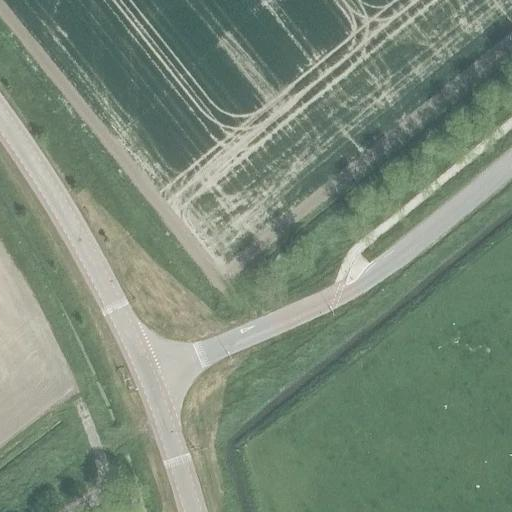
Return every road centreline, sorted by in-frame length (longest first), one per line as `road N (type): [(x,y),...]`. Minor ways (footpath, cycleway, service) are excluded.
road 1 (tertiary): [(150,388),(367,281),(511,163)]
road 2 (secondary): [(150,388),(112,305),(0,120)]
road 3 (tertiary): [(192,511),(150,388)]
